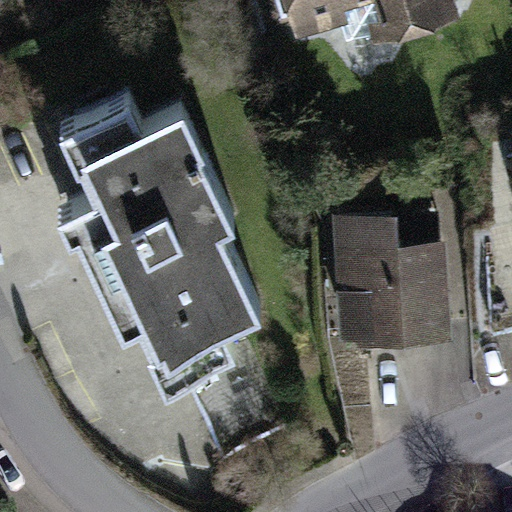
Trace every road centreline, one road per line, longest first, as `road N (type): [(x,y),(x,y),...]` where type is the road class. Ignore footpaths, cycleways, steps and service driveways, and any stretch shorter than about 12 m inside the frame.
road 1 (residential): [(511,418),(428,452),(323,511)]
road 2 (residential): [(20,384),(131,511)]
